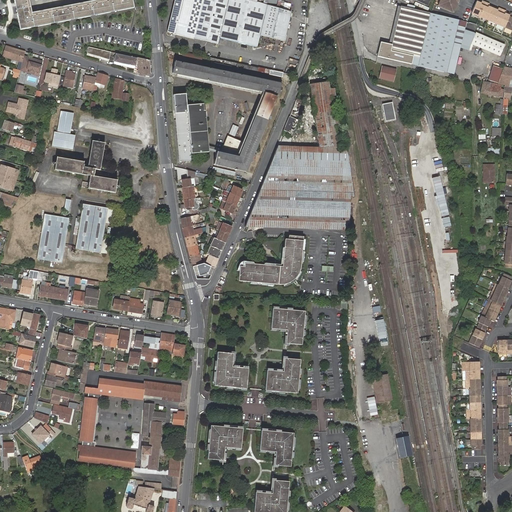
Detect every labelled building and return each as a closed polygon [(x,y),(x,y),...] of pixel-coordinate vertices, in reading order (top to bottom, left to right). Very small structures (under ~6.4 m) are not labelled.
[(12,0),(19,30),(132,9),(130,0),(102,0),(30,14),(27,0),(12,0)] [(174,0),(167,33),(168,33),(169,30),(175,31),(182,0),(174,0)] [(256,3),(246,0),(182,0),(175,31),(169,30),(168,33),(218,46),(220,40),(256,48),(259,36),(284,41),(290,13),(256,3)] [(440,0),(438,5),(453,11),(457,3),(456,2),(457,0),(455,0),(440,0)] [(476,2),(471,14),(479,18),(485,3),(481,1),(480,4),(476,2)] [(485,3),(479,18),(487,21),(492,9),(488,7),(489,5),(485,3)] [(398,5),(389,45),(392,45),(402,6),(398,5)] [(381,43),(378,57),(444,72),(446,64),(456,67),(461,48),(470,51),(471,44),(499,56),(504,45),(475,32),(474,34),(465,30),(467,22),(430,13),(402,6),(392,45),(389,45),(381,43)] [(492,9),(487,21),(495,24),(501,10),(498,9),(497,11),(492,9)] [(501,10),(495,24),(504,28),(508,16),(504,14),(505,12),(501,10)] [(14,49),(14,48),(6,45),(2,56),(22,62),(24,56),(25,51),(16,49),(16,50),(14,49)] [(87,54),(109,60),(111,54),(89,48),(87,54)] [(203,56),(183,52),(182,58),(202,62),(203,56)] [(140,75),(151,75),(150,62),(149,62),(149,61),(136,58),(116,54),(114,62),(135,66),(136,60),(137,60),(138,70),(136,71),(136,74),(140,75)] [(20,71),(33,74),(34,71),(25,68),(28,58),(24,56),(22,62),(20,71)] [(25,68),(34,71),(33,74),(39,76),(42,62),(35,60),(35,61),(33,60),(33,59),(28,58),(25,68)] [(214,165),(246,172),(277,95),(278,96),(279,91),(281,91),(281,88),(280,88),(281,84),(175,62),(172,74),(265,93),(244,144),(228,137),(221,154),(216,153),(214,165)] [(444,72),(454,75),(456,67),(446,64),(444,72)] [(270,76),(270,75),(271,71),(245,65),(244,69),(243,71),(270,76)] [(497,83),(502,69),(492,65),(487,80),(497,83)] [(395,82),(397,68),(382,66),(380,79),(395,82)] [(503,90),(502,98),(502,99),(502,103),(502,105),(501,114),(505,114),(507,100),(509,100),(511,89),(507,88),(509,80),(511,80),(511,69),(502,68),(497,84),(504,86),(504,88),(503,87),(503,90)] [(62,84),(62,85),(72,88),(76,75),(71,74),(72,72),(66,71),(64,78),(62,84)] [(60,77),(47,74),(45,82),(49,83),(58,85),(58,84),(59,83),(60,77)] [(97,74),(96,78),(95,82),(101,84),(106,86),(108,77),(97,74)] [(89,96),(92,97),(94,86),(95,82),(96,78),(85,76),(82,89),(92,91),(91,93),(89,93),(89,96)] [(124,82),(116,79),(114,92),(113,92),(112,96),(109,96),(109,106),(113,106),(113,99),(113,98),(113,97),(122,99),(124,82)] [(497,85),(481,81),(479,93),(498,97),(500,89),(501,86),(497,85)] [(339,126),(340,125),(334,111),(335,88),(332,88),(330,83),(318,82),(315,147),(282,145),(268,174),(328,177),(328,182),(311,181),(311,188),(307,186),(299,190),(290,186),(300,182),(275,181),(277,186),(278,185),(284,199),(271,204),(271,208),(266,206),(256,226),(350,230),(352,198),(351,198),(353,147),(338,147),(339,126)] [(23,86),(16,85),(14,92),(21,93),(22,90),(23,86)] [(175,112),(179,162),(191,161),(190,155),(208,153),(204,111),(203,111),(202,104),(186,105),(185,94),(173,95),(174,112),(175,112)] [(17,105),(17,104),(8,102),(6,111),(18,114),(18,118),(23,119),(28,100),(18,98),(17,102),(19,103),(19,105),(17,105)] [(295,101),(291,116),(299,119),(303,104),(295,101)] [(381,104),(385,121),(395,119),(391,102),(381,104)] [(70,135),(73,114),(60,111),(57,133),(53,132),(51,148),(72,151),(74,136),(70,135)] [(15,123),(4,120),(2,129),(12,132),(15,123)] [(235,136),(239,127),(233,124),(229,134),(235,136)] [(501,128),(492,127),(491,136),(501,136),(501,128)] [(35,148),(36,144),(31,142),(31,143),(12,137),(9,145),(29,151),(30,147),(35,148)] [(97,177),(98,174),(98,170),(100,170),(104,143),(91,141),(87,167),(83,166),(83,164),(82,164),(83,162),(56,157),(54,169),(89,175),(88,182),(81,181),(80,187),(114,192),(116,180),(97,177)] [(484,165),(484,182),(494,182),(494,164),(484,165)] [(0,176),(16,181),(18,175),(13,173),(14,170),(0,165),(0,176)] [(235,173),(212,167),(212,171),(234,176),(235,173)] [(194,178),(195,172),(186,170),(187,179),(181,180),(182,188),(191,187),(190,179),(194,178)] [(0,186),(8,189),(9,186),(14,187),(16,181),(0,176),(0,186)] [(458,193),(465,192),(464,185),(457,186),(458,193)] [(230,193),(239,197),(242,190),(234,186),(230,193)] [(191,187),(182,188),(184,201),(192,199),(195,199),(193,187),(191,187)] [(235,206),(239,197),(230,193),(226,192),(224,195),(229,197),(228,200),(224,198),(222,201),(223,201),(226,203),(235,206)] [(0,203),(12,207),(15,203),(17,198),(1,193),(0,196),(0,203)] [(192,199),(184,201),(185,209),(193,207),(192,199)] [(232,214),(235,206),(226,203),(223,210),(232,214)] [(114,209),(83,204),(76,248),(107,254),(109,239),(103,238),(105,223),(112,224),(114,209)] [(69,218),(44,214),(37,259),(62,263),(69,218)] [(198,215),(181,219),(181,221),(183,229),(192,226),(196,225),(194,218),(198,217),(198,215)] [(229,235),(232,228),(220,222),(216,230),(218,230),(220,231),(229,235)] [(192,226),(183,229),(185,238),(199,235),(203,234),(201,229),(193,231),(192,226)] [(225,243),(229,235),(220,231),(216,239),(225,243)] [(198,245),(196,237),(199,236),(199,235),(185,238),(188,248),(197,245),(198,245)] [(269,266),(244,264),(243,268),(239,268),(238,282),(276,284),(278,284),(279,284),(281,284),(282,284),(284,284),(285,283),(286,283),(288,282),(289,281),(290,281),(292,280),(293,279),(294,278),(295,277),(296,276),(296,275),(297,273),(298,272),(298,271),(299,269),(299,268),(299,266),(300,265),(303,237),(288,236),(288,239),(284,239),(282,267),(279,267),(278,268),(268,268),(269,266)] [(210,246),(222,251),(225,243),(216,239),(214,238),(213,238),(210,246)] [(199,255),(205,253),(205,250),(202,251),(200,251),(200,253),(199,253),(197,245),(188,248),(191,257),(199,255)] [(206,254),(218,259),(222,251),(210,246),(206,254)] [(214,268),(218,259),(206,254),(205,253),(204,262),(204,264),(214,268)] [(193,267),(204,264),(204,262),(201,262),(199,255),(191,257),(193,267)] [(204,264),(193,267),(196,279),(209,279),(214,268),(204,264)] [(38,272),(30,270),(29,278),(28,282),(22,281),(21,291),(25,292),(25,294),(30,294),(32,279),(37,280),(38,272)] [(37,280),(42,281),(43,275),(48,276),(48,273),(38,272),(37,280)] [(511,277),(505,274),(503,277),(499,285),(508,289),(511,281),(510,281),(511,277)] [(0,286),(2,287),(11,289),(11,288),(13,280),(13,279),(3,278),(4,276),(0,275),(0,286)] [(46,297),(53,298),(55,288),(50,287),(51,284),(47,283),(46,286),(41,285),(39,294),(46,295),(46,297)] [(499,285),(496,284),(493,292),(505,298),(506,295),(505,294),(508,289),(499,285)] [(55,288),(53,298),(60,300),(61,298),(67,299),(68,290),(55,288)] [(86,293),(84,304),(96,306),(98,292),(86,290),(86,293)] [(72,304),(83,306),(84,304),(86,293),(75,291),(72,304)] [(505,298),(493,292),(489,300),(500,306),(502,301),(504,301),(505,298)] [(115,300),(113,309),(128,311),(129,302),(130,298),(121,296),(120,301),(115,300)] [(500,306),(489,300),(485,308),(498,314),(499,311),(498,310),(500,306)] [(153,301),(151,312),(156,313),(156,315),(161,316),(164,303),(153,301)] [(169,301),(167,314),(178,316),(181,303),(169,301)] [(129,302),(128,311),(142,314),(143,305),(139,304),(129,302)] [(15,310),(0,308),(0,318),(0,326),(7,329),(9,320),(9,317),(6,317),(7,313),(14,314),(15,310)] [(498,314),(485,308),(482,317),(491,321),(493,322),(495,317),(496,317),(498,314)] [(300,346),(303,312),(271,309),(269,329),(286,331),(284,344),(300,346)] [(30,327),(32,314),(23,312),(20,325),(30,327)] [(39,316),(33,314),(32,314),(30,327),(28,334),(40,337),(41,334),(35,333),(39,316)] [(491,321),(482,317),(479,323),(480,324),(478,327),(486,330),(487,327),(488,327),(491,321)] [(75,325),(73,336),(86,339),(87,330),(83,330),(83,326),(75,325)] [(105,329),(95,327),(93,341),(95,341),(95,338),(101,339),(101,342),(103,342),(105,329)] [(486,330),(478,327),(477,330),(476,329),(470,343),(479,348),(485,334),(484,333),(486,330)] [(106,329),(104,342),(116,344),(119,331),(106,329)] [(21,337),(19,344),(32,348),(35,337),(12,331),(11,335),(14,335),(21,337)] [(130,333),(120,331),(118,346),(117,348),(127,349),(130,333)] [(174,343),(175,336),(161,334),(160,339),(159,350),(169,352),(169,356),(169,357),(171,358),(172,355),(174,343)] [(143,342),(144,337),(136,335),(134,346),(142,348),(143,342)] [(149,343),(148,349),(142,348),(141,355),(140,356),(145,357),(145,361),(152,362),(152,358),(155,358),(156,351),(156,349),(152,348),(152,346),(154,346),(156,338),(144,336),(144,337),(143,342),(149,343)] [(156,351),(158,351),(159,350),(160,339),(156,338),(154,346),(152,346),(152,348),(156,349),(156,351)] [(507,355),(507,342),(501,342),(501,340),(498,341),(498,355),(507,355)] [(178,344),(174,343),(172,355),(183,357),(185,346),(178,345),(178,344)] [(16,358),(30,361),(32,351),(18,348),(16,358)] [(73,353),(62,350),(60,355),(59,355),(58,360),(74,364),(75,359),(72,358),(73,353)] [(141,355),(129,353),(127,363),(139,364),(140,356),(141,355)] [(231,368),(232,354),(216,353),(213,387),(245,389),(247,369),(231,368)] [(15,366),(23,369),(28,370),(29,363),(16,359),(15,366)] [(282,372),(266,371),(264,391),(296,394),(299,361),(283,359),(282,372)] [(115,362),(113,373),(124,374),(125,371),(125,367),(117,366),(117,363),(118,363),(115,362)] [(472,450),(480,450),(480,362),(465,362),(465,389),(469,389),(469,409),(466,409),(466,419),(469,419),(470,446),(472,446),(472,450)] [(67,367),(63,365),(62,366),(51,363),(49,372),(53,373),(53,374),(55,375),(55,376),(64,378),(67,367)] [(83,371),(87,372),(87,370),(88,371),(89,369),(89,364),(82,363),(81,370),(83,371)] [(18,375),(16,383),(29,386),(31,375),(22,373),(22,376),(18,375)] [(54,387),(56,382),(60,383),(61,380),(62,381),(62,379),(47,375),(44,385),(54,387)] [(373,378),(377,403),(393,401),(389,375),(373,378)] [(506,377),(498,377),(498,380),(497,380),(497,405),(499,404),(499,408),(497,408),(498,422),(499,422),(499,429),(498,429),(499,462),(500,462),(500,466),(508,466),(508,462),(509,462),(508,454),(508,445),(508,436),(508,429),(507,429),(507,422),(508,422),(507,408),(506,404),(507,404),(507,396),(506,387),(507,387),(507,380),(506,380),(506,377)] [(99,379),(98,389),(142,394),(165,398),(165,400),(179,402),(181,387),(144,382),(143,384),(99,379)] [(84,392),(88,393),(101,394),(142,400),(142,394),(98,389),(85,387),(84,392)] [(59,402),(60,399),(60,396),(67,398),(73,400),(74,395),(53,390),(50,400),(59,402)] [(14,394),(7,393),(7,394),(6,396),(5,395),(5,394),(0,393),(0,404),(1,405),(1,409),(0,410),(10,413),(12,406),(10,406),(9,406),(10,403),(11,403),(12,400),(11,400),(11,397),(14,398),(14,394)] [(83,441),(82,445),(94,447),(95,442),(91,441),(96,399),(100,399),(101,394),(88,393),(88,398),(85,397),(79,440),(83,441)] [(144,404),(142,437),(143,437),(143,441),(149,442),(149,448),(141,448),(140,469),(157,470),(159,449),(160,449),(160,437),(159,438),(160,423),(164,423),(165,414),(153,413),(154,405),(144,404)] [(69,416),(70,408),(68,408),(54,405),(52,413),(59,414),(58,418),(62,419),(62,421),(67,422),(69,416)] [(183,425),(184,413),(179,412),(178,415),(173,415),(173,424),(183,425)] [(44,423),(47,424),(49,418),(35,414),(34,417),(33,418),(44,423)] [(44,423),(40,426),(47,433),(48,433),(51,430),(44,423)] [(40,426),(32,435),(40,443),(49,435),(47,433),(40,426)] [(240,449),(241,429),(209,426),(206,460),(222,461),(223,448),(240,449)] [(292,434),(260,431),(258,451),(275,453),(273,466),(289,467),(292,434)] [(413,456),(409,436),(404,437),(395,439),(399,459),(413,456)] [(3,457),(3,465),(7,465),(7,457),(7,453),(13,452),(13,443),(4,443),(4,457),(3,457)] [(82,445),(78,445),(77,450),(80,450),(134,458),(135,453),(94,447),(82,445)] [(134,458),(80,450),(78,460),(133,468),(134,458)] [(28,472),(43,467),(39,457),(28,461),(27,457),(23,458),(28,472)] [(45,464),(51,470),(55,467),(49,461),(45,464)] [(168,476),(179,477),(180,465),(169,465),(168,476)] [(285,511),(288,482),(272,481),(271,494),(255,493),(252,511),(285,511)] [(136,482),(135,486),(138,487),(134,500),(128,498),(125,507),(126,509),(130,510),(131,509),(132,505),(147,510),(145,511),(152,511),(154,507),(148,505),(153,489),(145,488),(142,487),(143,483),(136,482)] [(177,500),(177,492),(164,491),(163,498),(169,499),(177,500)] [(175,511),(177,500),(169,499),(168,508),(166,508),(165,511),(175,511)]
